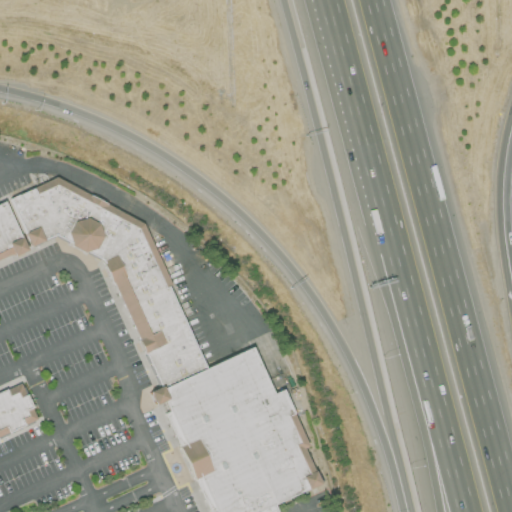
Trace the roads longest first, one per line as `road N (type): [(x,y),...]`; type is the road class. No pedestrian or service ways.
road 1 (motorway): [(0,83),(134,133),(187,167),(280,252),(350,354),(404,511)]
road 2 (motorway): [(510,511),(371,0)]
road 3 (motorway): [(284,0),(409,511)]
road 4 (motorway): [(385,209),(466,511)]
road 5 (motorway): [(385,209),(439,511)]
road 6 (motorway): [(328,0),(385,209)]
road 7 (motorway): [(511,277),(504,196),(511,132)]
